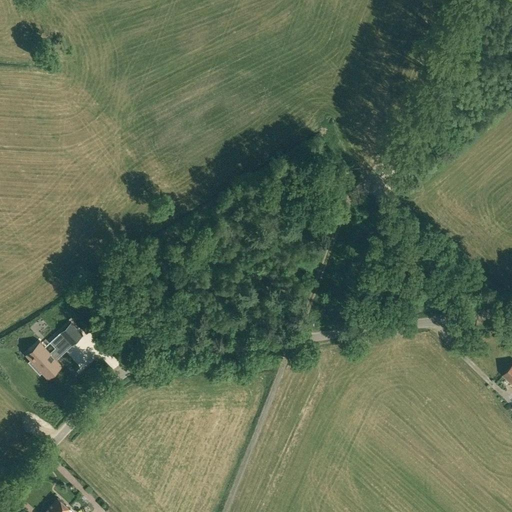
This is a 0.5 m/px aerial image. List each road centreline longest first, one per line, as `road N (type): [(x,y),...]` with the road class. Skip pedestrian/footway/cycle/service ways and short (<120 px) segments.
road 1 (unclassified): [(0,501),(137,368),(511,311)]
road 2 (track): [(360,169),(225,511)]
